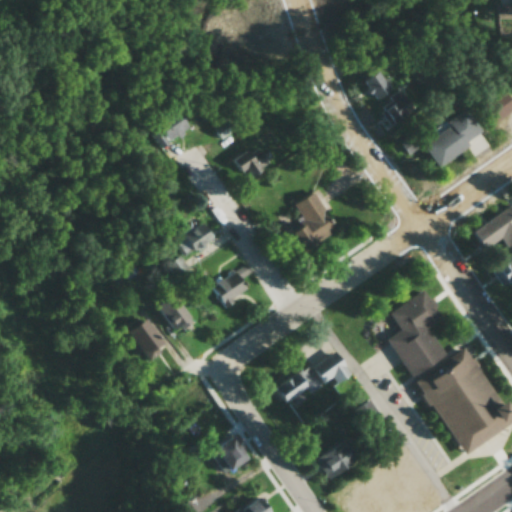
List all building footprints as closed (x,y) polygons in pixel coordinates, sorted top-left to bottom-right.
[(511,108),(511,107),(500,90),(476,107),(489,125),(511,108)] [(385,126),(413,112),(403,92),(375,106),(385,126)] [(481,135),(467,112),(417,142),(431,166),(481,135)] [(265,162),(254,147),(228,165),(239,180),(265,162)] [(286,255),(332,233),(312,192),(290,203),(300,223),(284,231),(289,242),(281,246),(286,255)] [(499,239),(504,248),(511,243),(511,206),(511,205),(467,231),(479,251),(499,239)] [(164,237),(176,258),(207,239),(195,218),(164,237)] [(499,287),(511,280),(511,253),(488,265),(499,287)] [(162,264),(169,277),(181,270),(174,257),(162,264)] [(136,272),(128,259),(116,267),(124,280),(136,272)] [(206,296),(214,307),(242,290),(229,270),(205,285),(210,293),(206,296)] [(381,340),(405,377),(440,354),(422,327),(438,317),(420,289),(383,312),(395,330),(381,340)] [(161,329),(181,320),(170,294),(150,303),(161,329)] [(138,357),(158,344),(141,318),(121,331),(138,357)] [(507,424),(462,347),(409,378),(453,455),(507,424)] [(330,378),(334,384),(348,374),(331,350),(295,376),(308,394),(330,378)] [(378,419),(365,398),(349,408),(362,430),(378,419)] [(218,473),(240,458),(224,436),(203,451),(218,473)] [(308,459),(323,479),(350,460),(336,439),(308,459)] [(382,511),(370,493),(341,511),(382,511)] [(233,511),(266,511),(251,496),(233,511)] [(172,511),(189,511),(183,503),(172,511)]
